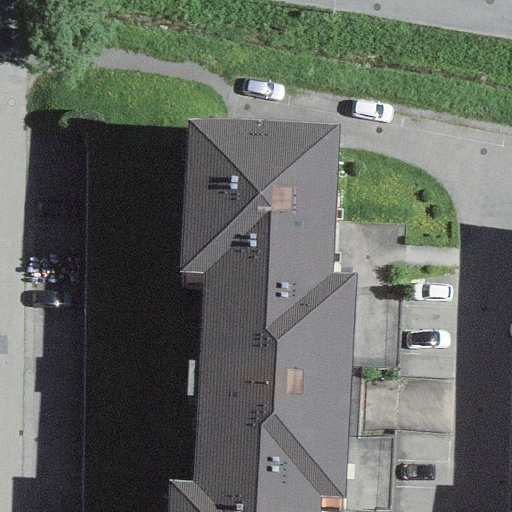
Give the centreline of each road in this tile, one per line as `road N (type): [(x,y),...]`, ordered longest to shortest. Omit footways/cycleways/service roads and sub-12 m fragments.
road 1 (residential): [(6,0),(0,176)]
road 2 (residential): [(392,0),(511,20)]
